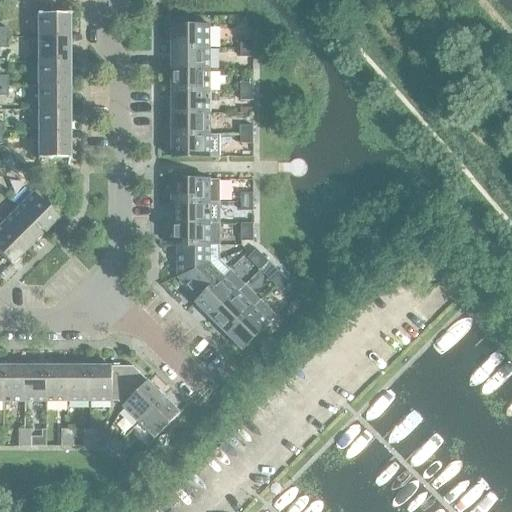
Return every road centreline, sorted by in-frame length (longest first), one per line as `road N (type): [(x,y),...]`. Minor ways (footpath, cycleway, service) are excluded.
road 1 (residential): [(103,291),(117,262),(120,170),(118,60),(100,36),(100,0)]
road 2 (residential): [(199,384),(103,291)]
